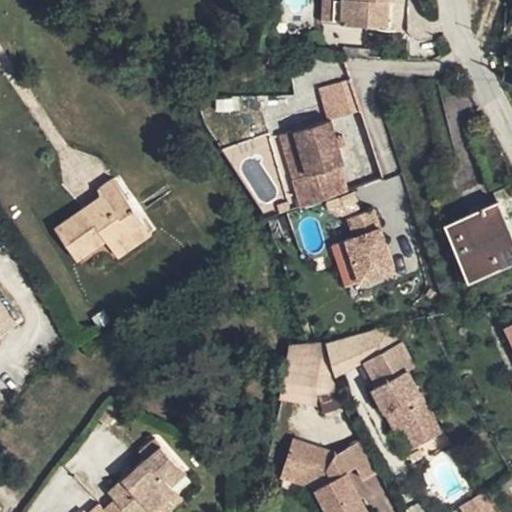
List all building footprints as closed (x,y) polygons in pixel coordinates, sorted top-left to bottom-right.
[(343,0),(322,0),(322,24),(342,26),(343,0)] [(343,0),(342,26),(386,28),(387,0),(343,0)] [(343,84),(316,93),(324,120),(351,112),(343,84)] [(324,120),(288,129),(303,175),(289,178),(298,206),(339,192),(331,166),(335,165),(339,164),(333,148),(331,139),(324,120)] [(288,129),(275,134),(289,178),(303,175),(288,129)] [(337,137),(331,139),(333,148),(340,146),(337,137)] [(335,165),(331,166),(339,192),(343,191),(335,165)] [(117,187),(105,196),(117,213),(129,204),(117,187)] [(106,241),(113,251),(133,238),(130,233),(143,223),(129,204),(117,213),(105,196),(56,230),(77,261),(106,241)] [(511,249),(495,207),(448,226),(471,284),(511,266),(511,249)] [(380,217),(346,228),(349,237),(335,241),(350,285),(397,269),(380,217)] [(133,238),(113,251),(118,258),(151,234),(143,223),(130,233),(133,238)] [(0,318),(19,304),(0,280),(0,318)] [(321,400),(317,342),(282,345),(286,402),(321,400)] [(364,364),(377,388),(396,377),(405,372),(411,369),(398,345),(364,364)] [(405,372),(396,377),(431,441),(439,436),(405,372)] [(431,441),(396,377),(377,388),(372,390),(396,435),(404,431),(415,450),(431,441)] [(309,454),(297,428),(295,427),(284,455),(309,454)] [(338,445),(297,428),(309,454),(321,470),(324,475),(313,461),(338,506),(341,511),(351,511),(369,502),(348,463),(338,445)] [(363,430),(348,439),(358,457),(366,470),(380,461),(363,430)] [(102,505),(107,511),(143,511),(174,486),(170,481),(185,469),(155,434),(139,447),(144,454),(107,487),(113,496),(102,505)] [(348,439),(338,445),(348,463),(358,457),(348,439)] [(313,461),(309,454),(284,455),(281,464),(318,479),(313,461)] [(321,470),(309,454),(313,461),(324,475),(321,470)] [(341,511),(338,506),(313,461),(318,479),(336,511),(341,511)] [(143,511),(162,511),(182,495),(174,486),(143,511)] [(486,511),(494,508),(484,490),(465,501),(470,511),(486,511)] [(107,511),(102,505),(97,500),(86,509),(84,507),(77,511),(107,511)] [(470,511),(465,501),(457,505),(460,511),(470,511)]
